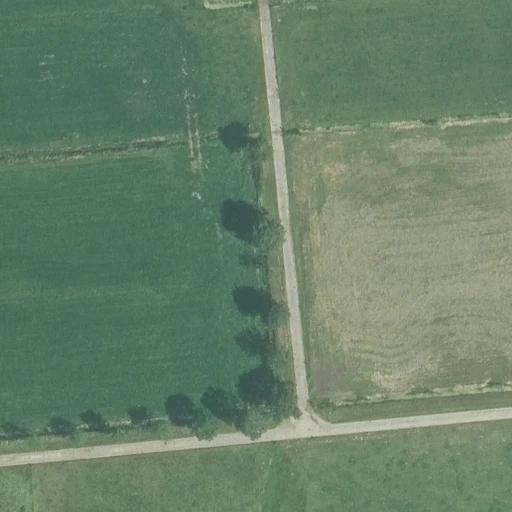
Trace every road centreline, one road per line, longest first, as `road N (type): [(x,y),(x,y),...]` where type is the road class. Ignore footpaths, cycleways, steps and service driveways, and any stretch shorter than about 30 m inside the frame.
road 1 (track): [(511,410),(0,460)]
road 2 (track): [(307,429),(259,0)]
